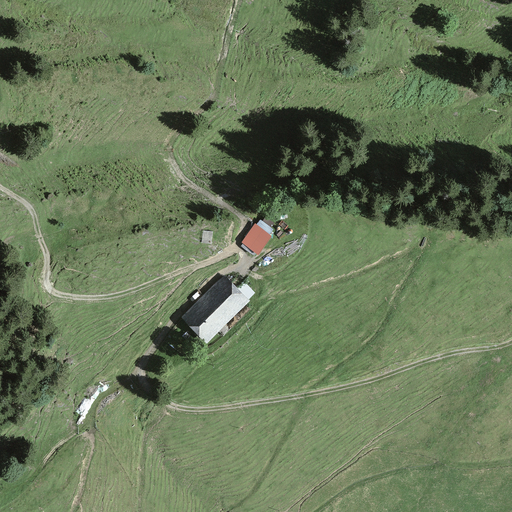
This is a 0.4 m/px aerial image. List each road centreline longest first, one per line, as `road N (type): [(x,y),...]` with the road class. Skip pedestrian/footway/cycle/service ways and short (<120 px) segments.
road 1 (track): [(0,186),(33,210),(47,285),(65,296),(121,294),(243,254),(181,312),(142,365),(142,381),(173,405),(287,398),(511,342)]
road 2 (track): [(236,251),(242,216),(187,181),(169,150),(214,96),(239,0)]
road 3 (track): [(316,511),(351,487),(407,468),(511,462)]
road 4 (track): [(74,511),(93,409),(141,371)]
